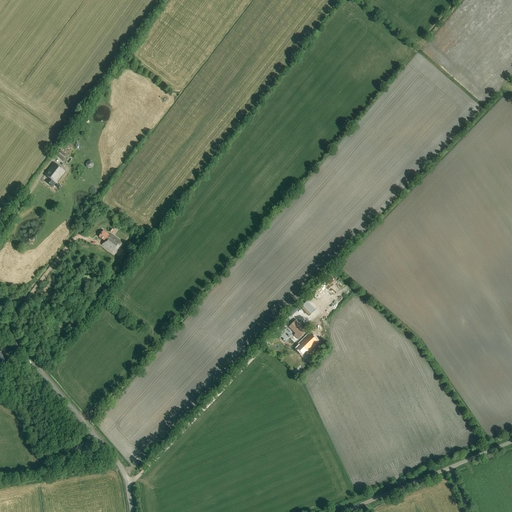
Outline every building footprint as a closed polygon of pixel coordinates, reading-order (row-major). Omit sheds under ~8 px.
[(72,145),(67,141),(64,145),(69,149),(72,145)] [(67,152),(61,148),(60,150),(56,155),(63,160),(67,156),(65,154),(67,152)] [(87,165),(92,168),(95,163),(90,160),(87,165)] [(53,187),(65,171),(54,162),(44,174),(49,178),(46,182),(53,187)] [(114,254),(122,243),(110,234),(109,235),(103,230),(98,236),(105,241),(102,245),(114,254)] [(307,331),(296,320),(288,327),(295,334),(293,335),(298,340),(307,331)] [(297,349),(303,355),(307,351),(308,351),(307,350),(310,348),(310,349),(317,342),(309,334),(303,340),(300,344),(301,345),(297,349)]
